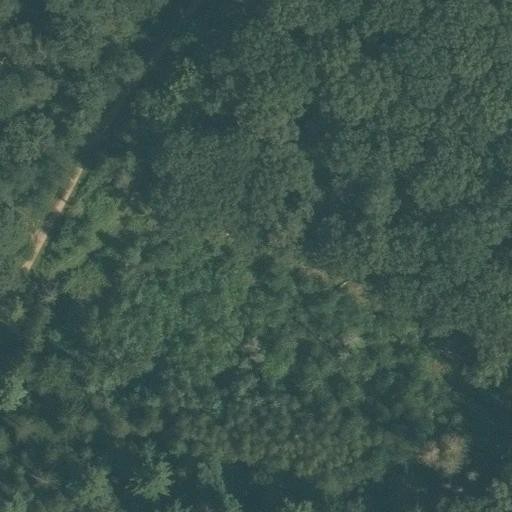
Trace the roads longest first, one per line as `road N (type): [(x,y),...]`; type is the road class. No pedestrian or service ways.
road 1 (unknown): [(230,0),(153,116),(127,203),(99,244),(34,298),(0,360)]
road 2 (track): [(95,146),(0,317)]
road 3 (track): [(193,0),(95,146)]
